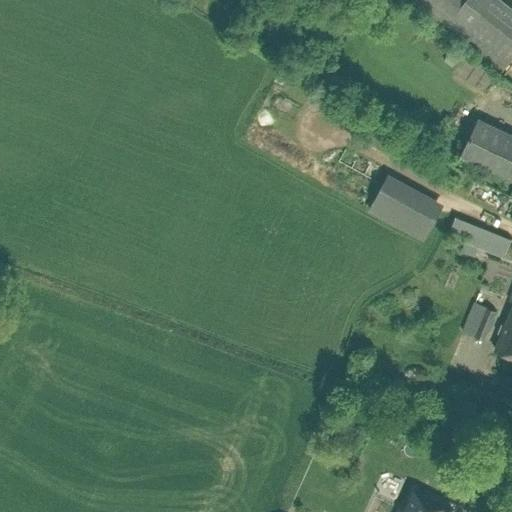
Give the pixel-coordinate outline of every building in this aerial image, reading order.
[(464,0),(464,1),(462,0),(419,0),(414,6),(500,74),(511,58),(511,10),(498,0),(464,0)] [(511,133),(479,118),(462,153),(511,178),(511,133)] [(444,204),(387,173),(368,209),(425,239),(444,204)] [(511,238),(511,237),(456,216),(449,235),(505,257),(511,238)] [(511,297),(511,300),(511,309),(496,350),(511,356),(511,297)] [(496,310),(475,301),(463,330),(485,339),(496,310)] [(448,511),(451,506),(415,489),(405,511),(400,509),(398,511),(448,511)]
